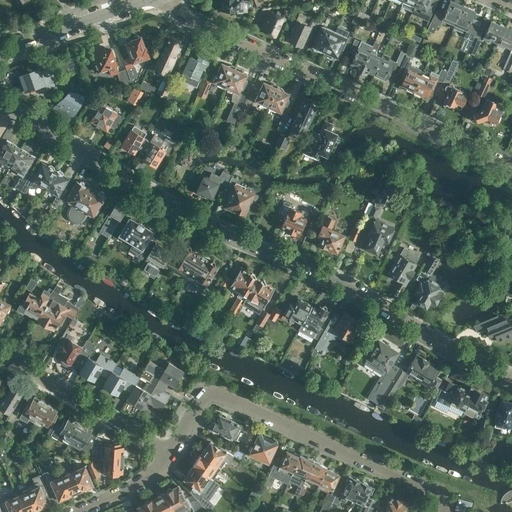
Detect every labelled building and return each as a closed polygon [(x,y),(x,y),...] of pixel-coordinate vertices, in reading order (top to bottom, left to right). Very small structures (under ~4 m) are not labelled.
[(248,0),(221,0),(222,10),(223,10),(223,11),(238,11),(238,12),(244,12),(244,11),(248,11),(248,8),(252,8),(250,1),(248,1),(248,0)] [(251,0),(255,8),(262,7),(259,2),(264,0),(251,0)] [(404,0),(404,1),(402,5),(409,8),(406,14),(410,16),(411,14),(415,6),(417,0),(404,0)] [(429,21),(438,0),(417,0),(415,6),(411,14),(428,21),(429,21)] [(455,25),(463,6),(450,0),(444,14),(436,11),(436,10),(431,22),(427,30),(434,33),(438,25),(439,26),(442,19),(455,25)] [(469,25),(475,11),(463,6),(455,25),(453,28),(465,33),(464,37),(466,38),(472,41),(473,41),(474,36),(477,29),(470,25),(469,25)] [(282,16),(271,12),(262,30),(268,33),(268,34),(272,36),(272,34),(275,36),(283,20),(288,22),(292,12),(286,9),(282,16)] [(296,20),(298,21),(296,26),(294,25),(291,32),(293,32),(289,40),(302,46),(310,29),(314,31),(319,21),(312,18),(309,25),(304,23),(307,16),(300,13),(296,20)] [(382,19),(380,24),(391,29),(393,24),(382,19)] [(491,21),(484,37),(484,38),(490,41),(491,40),(498,43),(505,28),(505,27),(491,21)] [(323,52),(325,53),(335,31),(323,26),(314,47),(314,49),(321,52),(323,52)] [(505,28),(498,43),(497,46),(503,48),(504,46),(511,48),(511,29),(510,30),(505,28)] [(335,31),(325,53),(328,54),(328,56),(335,59),(337,58),(347,37),(335,31)] [(410,34),(409,37),(408,38),(412,39),(413,39),(420,42),(424,32),(423,32),(420,31),(418,35),(414,34),(414,36),(410,34)] [(131,57),(123,59),(127,68),(127,69),(130,79),(136,77),(137,73),(134,63),(147,59),(146,56),(149,55),(148,53),(146,53),(148,51),(147,51),(145,51),(145,50),(147,49),(146,47),(145,47),(141,37),(138,35),(134,36),(132,40),(132,41),(126,44),(131,57)] [(472,41),(470,46),(467,52),(475,55),(481,39),(474,36),(473,41),(472,41)] [(349,52),(353,54),(350,61),(352,62),(352,63),(358,67),(357,69),(362,71),(371,51),(375,41),(370,39),(366,48),(360,46),(362,40),(354,37),(351,42),(353,43),(349,52)] [(181,44),(169,39),(164,51),(163,50),(160,55),(161,56),(156,69),(168,75),(175,61),(173,60),(176,56),(179,58),(181,53),(178,52),(181,44)] [(371,51),(362,71),(366,73),(367,71),(374,74),(382,56),(376,53),(381,42),(376,40),(375,41),(371,51)] [(413,56),(418,44),(413,42),(408,54),(413,56)] [(96,72),(100,70),(100,71),(109,68),(112,76),(114,75),(114,74),(117,72),(119,72),(116,62),(112,50),(106,51),(105,47),(94,51),(98,61),(93,63),(96,72)] [(397,65),(401,66),(402,67),(405,59),(407,54),(401,51),(396,62),(394,61),(393,61),(382,56),(374,74),(380,77),(380,76),(385,79),(386,78),(388,79),(392,71),(394,72),(397,65)] [(185,72),(184,73),(182,77),(181,80),(196,88),(200,80),(198,79),(204,66),(206,67),(210,57),(201,53),(198,60),(191,57),(185,72)] [(414,92),(421,75),(424,70),(412,65),(413,62),(411,61),(412,57),(408,55),(401,71),(404,73),(401,79),(404,81),(402,85),(407,87),(406,89),(414,92)] [(74,57),(57,63),(60,73),(78,67),(74,57)] [(123,59),(116,62),(119,72),(117,72),(121,84),(131,80),(130,79),(127,69),(127,68),(123,59)] [(448,71),(443,82),(451,83),(460,62),(453,59),(448,71)] [(226,88),(235,67),(232,65),(227,65),(222,63),(219,69),(217,68),(213,74),(216,76),(214,81),(206,77),(198,95),(206,98),(209,90),(210,91),(218,84),(226,88)] [(239,69),(235,67),(226,88),(231,90),(231,100),(235,102),(230,113),(238,117),(240,112),(243,107),(247,96),(240,93),(239,93),(242,87),(244,88),(247,82),(245,80),(247,75),(242,72),(239,69)] [(39,69),(21,76),(26,91),(36,87),(38,93),(48,90),(47,88),(52,86),(54,91),(55,93),(64,89),(64,88),(62,82),(57,84),(52,69),(42,72),(41,73),(39,69)] [(174,79),(174,80),(179,82),(184,71),(179,69),(174,79)] [(421,75),(414,92),(422,96),(423,94),(427,96),(432,86),(434,87),(436,82),(443,82),(448,71),(442,69),(438,79),(432,77),(428,78),(421,75)] [(6,80),(5,82),(8,85),(10,84),(13,81),(9,76),(6,80)] [(174,79),(168,76),(160,92),(166,95),(174,80),(174,79)] [(486,76),(483,81),(490,84),(492,78),(486,76)] [(482,83),(477,94),(485,97),(490,85),(490,84),(483,81),(482,83)] [(259,95),(256,100),(261,103),(261,104),(268,107),(278,86),(275,84),(270,84),(270,85),(264,82),(262,88),(259,87),(256,94),(259,95)] [(447,94),(443,102),(443,103),(443,104),(443,105),(444,106),(446,107),(447,107),(449,107),(450,106),(451,105),(454,106),(456,103),(462,106),(467,96),(465,95),(466,93),(449,85),(448,85),(447,85),(446,86),(446,87),(446,88),(446,89),(444,95),(445,93),(447,94)] [(278,86),(268,107),(275,110),(276,109),(281,112),(284,106),(286,108),(289,101),(287,99),(289,94),(284,91),(282,88),(278,86)] [(134,94),(140,98),(143,93),(137,89),(134,94)] [(70,118),(74,114),(85,96),(70,92),(54,108),(70,118)] [(149,96),(144,92),(139,101),(144,104),(149,96)] [(246,114),(253,99),(247,96),(243,107),(240,112),(246,114)] [(305,98),(291,130),(297,133),(299,127),(306,130),(317,106),(311,104),(313,101),(305,98)] [(478,112),(474,113),(477,122),(486,119),(486,121),(489,122),(491,121),(491,120),(497,122),(504,108),(498,105),(498,104),(486,99),(481,109),(478,111),(478,112)] [(103,104),(103,105),(98,102),(92,111),(96,113),(91,121),(107,131),(111,125),(114,127),(121,116),(117,113),(103,104)] [(284,113),(279,123),(285,126),(289,115),(284,113)] [(339,143),(341,137),(337,135),(337,134),(330,130),(332,124),(325,121),(320,133),(314,130),(304,153),(318,159),(321,153),(327,156),(334,141),(339,143)] [(285,126),(279,123),(276,130),(282,132),(285,126)] [(134,125),(122,145),(124,146),(123,146),(128,149),(135,153),(137,150),(141,153),(149,140),(144,137),(146,133),(134,125)] [(149,140),(141,153),(146,155),(144,158),(150,162),(150,163),(154,165),(155,165),(156,166),(165,152),(168,154),(174,141),(167,137),(164,141),(155,135),(151,141),(149,140)] [(288,138),(281,135),(277,144),(284,148),(288,138)] [(115,141),(110,138),(105,146),(110,150),(115,141)] [(0,152),(0,151),(0,160),(10,167),(21,149),(7,140),(0,152)] [(21,149),(10,167),(24,175),(35,157),(21,149)] [(29,185),(36,189),(39,184),(45,188),(56,170),(54,169),(54,167),(51,165),(49,165),(47,165),(47,166),(42,163),(34,176),(30,174),(21,190),(25,192),(29,185)] [(56,170),(45,188),(57,195),(51,205),(57,208),(68,189),(64,187),(68,179),(64,176),(64,175),(63,174),(63,172),(60,170),(58,170),(56,170)] [(218,176),(216,181),(203,176),(200,183),(202,184),(198,192),(203,194),(202,195),(206,197),(207,196),(211,198),(212,196),(214,197),(220,182),(227,185),(231,176),(222,172),(220,177),(218,176)] [(13,188),(19,192),(26,181),(20,177),(13,188)] [(255,192),(246,187),(237,183),(236,183),(237,180),(232,177),(228,186),(233,189),(229,199),(228,198),(225,204),(227,204),(226,206),(234,210),(236,211),(237,213),(241,214),(243,214),(245,214),(246,212),(247,212),(249,208),(249,207),(252,209),(258,196),(254,194),(255,192)] [(66,200),(73,204),(71,208),(70,210),(69,213),(69,215),(69,216),(71,218),(73,220),(80,208),(91,190),(86,187),(86,186),(84,185),(84,184),(83,181),(81,182),(80,183),(78,181),(66,200)] [(91,190),(80,208),(73,220),(75,221),(77,221),(79,221),(81,221),(82,220),(83,218),(87,213),(94,217),(106,197),(97,192),(96,193),(91,190)] [(380,192),(375,204),(379,206),(385,195),(380,192)] [(303,212),(297,210),(289,207),(290,204),(284,202),(277,218),(284,221),(281,227),(288,230),(287,231),(288,231),(289,233),(293,235),(294,234),(295,235),(296,233),(300,235),(304,227),(308,218),(310,213),(303,211),(303,212)] [(99,232),(109,237),(108,239),(109,239),(127,209),(117,203),(111,213),(109,212),(102,223),(103,225),(99,232)] [(374,205),(369,216),(376,219),(381,208),(382,207),(379,206),(375,204),(374,204),(373,205),(374,205)] [(327,215),(318,235),(322,237),(319,245),(320,245),(321,247),(325,249),(326,248),(329,249),(330,251),(334,253),(335,252),(337,253),(338,250),(340,251),(343,244),(341,243),(345,235),(346,236),(346,234),(332,228),(337,219),(327,215)] [(131,218),(120,235),(134,243),(128,252),(134,255),(137,250),(141,252),(153,231),(144,226),(144,224),(140,222),(139,223),(131,218)] [(375,221),(367,237),(370,238),(365,248),(377,253),(383,241),(387,243),(395,227),(383,222),(382,224),(375,221)] [(349,238),(350,238),(357,241),(362,230),(354,226),(349,238)] [(150,252),(147,257),(149,257),(146,260),(145,260),(141,266),(145,268),(144,269),(154,276),(155,275),(159,276),(162,270),(163,266),(164,267),(173,253),(170,251),(171,251),(159,244),(158,244),(156,242),(150,252)] [(174,255),(167,266),(188,279),(191,275),(200,259),(194,255),(195,253),(193,252),(193,251),(192,251),(193,248),(191,247),(188,248),(188,249),(185,247),(178,258),(174,255)] [(393,269),(389,275),(400,281),(396,287),(402,290),(410,278),(410,279),(415,272),(413,270),(416,265),(417,264),(415,263),(419,256),(404,247),(400,254),(398,253),(390,267),(393,269)] [(430,256),(434,250),(428,247),(424,252),(430,256)] [(134,255),(132,259),(139,263),(144,255),(143,254),(144,253),(141,252),(137,250),(134,255)] [(96,255),(91,252),(89,254),(88,254),(84,261),(90,264),(96,255)] [(218,275),(215,273),(218,267),(216,266),(216,265),(216,263),(214,261),(211,263),(211,262),(211,263),(202,257),(200,259),(191,275),(188,279),(195,283),(192,287),(202,293),(205,288),(208,284),(209,282),(213,285),(214,284),(219,275),(218,275)] [(422,282),(414,295),(419,297),(416,302),(426,308),(429,303),(435,306),(442,294),(437,291),(441,285),(443,281),(431,274),(439,262),(430,257),(417,279),(422,282)] [(247,296),(258,279),(255,277),(254,274),(251,275),(251,274),(250,275),(241,269),(234,281),(225,276),(216,289),(215,291),(222,296),(227,288),(229,289),(231,286),(240,292),(237,296),(238,297),(244,301),(243,304),(247,296)] [(32,279),(26,288),(32,291),(37,282),(32,279)] [(258,279),(247,296),(243,304),(259,314),(264,307),(275,289),(265,283),(264,280),(261,281),(261,280),(261,281),(258,279)] [(202,293),(202,294),(210,299),(215,291),(216,289),(208,284),(205,288),(202,293)] [(49,296),(36,318),(36,319),(54,330),(56,326),(57,327),(59,323),(58,323),(63,315),(65,316),(66,314),(73,318),(79,308),(79,307),(83,300),(78,298),(74,304),(66,300),(65,303),(64,303),(63,304),(54,299),(61,288),(56,285),(49,296)] [(23,313),(24,312),(36,318),(49,296),(53,289),(49,287),(45,294),(42,292),(39,297),(30,292),(25,299),(24,298),(17,309),(23,313)] [(238,297),(232,307),(228,313),(234,317),(238,311),(243,304),(244,301),(238,297)] [(0,322),(10,304),(0,298),(0,322)] [(290,302),(284,313),(281,318),(285,320),(287,315),(302,323),(312,306),(298,298),(294,304),(290,302)] [(312,306),(302,323),(299,329),(314,338),(329,311),(327,309),(327,307),(325,305),(323,306),(322,306),(322,307),(320,305),(318,309),(312,306)] [(271,314),(269,317),(275,321),(276,320),(282,310),(275,307),(271,314)] [(263,309),(257,320),(255,323),(263,328),(266,321),(269,317),(271,314),(263,309)] [(199,316),(193,312),(186,322),(193,326),(199,316)] [(340,317),(336,324),(330,321),(325,330),(315,347),(319,350),(318,351),(319,353),(321,355),(324,354),(325,352),(325,350),(332,338),(333,339),(335,338),(336,337),(345,342),(348,342),(349,340),(352,342),(356,336),(354,335),(360,323),(361,323),(362,322),(360,321),(347,313),(346,312),(345,314),(342,318),(340,317)] [(511,318),(509,320),(508,318),(500,321),(498,315),(475,325),(474,325),(474,326),(477,332),(486,328),(490,336),(496,334),(499,341),(507,338),(508,339),(511,337),(511,318)] [(269,317),(266,321),(275,326),(277,321),(276,320),(275,321),(269,317)] [(69,325),(62,336),(65,338),(58,351),(60,353),(58,356),(72,364),(73,361),(82,367),(89,355),(95,345),(87,340),(88,339),(87,338),(83,346),(73,340),(75,338),(69,334),(73,327),(69,325)] [(398,352),(379,340),(367,358),(368,358),(365,363),(383,375),(384,373),(386,374),(381,382),(381,381),(379,383),(380,384),(375,392),(372,390),(368,397),(377,403),(397,372),(389,367),(398,352)] [(82,367),(79,372),(95,381),(99,373),(107,378),(113,369),(117,362),(101,352),(96,360),(89,355),(82,367)] [(377,403),(385,408),(397,387),(399,387),(401,387),(410,372),(421,379),(420,381),(429,387),(429,386),(436,391),(439,387),(439,388),(443,380),(435,375),(438,371),(428,365),(429,362),(417,354),(408,370),(401,366),(397,372),(377,403)] [(157,364),(147,380),(164,390),(168,382),(175,386),(185,370),(169,361),(165,368),(157,364)] [(292,363),(289,369),(290,370),(300,375),(303,368),(292,363)] [(113,369),(107,378),(103,386),(118,395),(122,387),(131,392),(136,383),(141,375),(124,366),(120,374),(113,369)] [(469,389),(459,385),(459,386),(444,378),(443,380),(439,388),(441,388),(436,400),(450,407),(451,405),(466,412),(477,389),(471,386),(469,389)] [(136,383),(131,392),(126,399),(142,409),(147,401),(162,410),(170,395),(164,391),(164,390),(147,380),(143,387),(136,383)] [(0,399),(0,407),(3,409),(4,408),(10,412),(5,420),(11,424),(16,416),(11,412),(23,392),(11,385),(5,396),(4,395),(1,400),(0,399)] [(483,390),(479,388),(477,389),(465,413),(473,417),(481,420),(483,418),(484,415),(480,413),(483,407),(484,408),(487,401),(485,400),(488,394),(483,392),(483,390)] [(31,398),(19,418),(27,422),(28,419),(34,422),(46,403),(35,396),(33,399),(31,398)] [(494,426),(498,427),(506,429),(506,426),(511,428),(511,426),(511,402),(501,400),(499,406),(498,406),(495,418),(496,418),(494,426)] [(46,403),(34,422),(40,426),(42,423),(47,426),(49,423),(51,424),(57,414),(55,413),(57,410),(46,403)] [(219,414),(212,429),(236,440),(243,425),(219,414)] [(419,425),(422,418),(414,414),(411,421),(419,425)] [(54,430),(50,435),(57,439),(60,433),(64,436),(63,439),(69,443),(80,423),(69,416),(67,419),(65,418),(59,428),(56,426),(54,430)] [(483,418),(481,420),(478,431),(485,433),(486,428),(489,419),(483,418)] [(80,423),(69,443),(74,446),(76,443),(88,450),(89,450),(91,447),(90,447),(95,438),(91,436),(92,434),(90,433),(91,430),(80,423)] [(490,441),(493,430),(486,428),(485,433),(483,440),(490,441)] [(269,463),(278,443),(258,434),(249,454),(269,463)] [(0,449),(4,452),(10,442),(3,439),(0,443),(0,449)] [(89,450),(94,453),(100,443),(95,439),(91,447),(89,450)] [(246,445),(239,442),(236,447),(243,451),(246,445)] [(101,452),(101,458),(123,459),(124,447),(120,447),(120,444),(109,443),(108,446),(105,446),(104,452),(101,452)] [(210,443),(202,454),(221,468),(226,460),(229,462),(233,455),(240,460),(245,453),(237,448),(233,454),(221,446),(221,448),(215,444),(214,445),(210,443)] [(271,489),(279,470),(291,476),(292,474),(300,456),(286,450),(283,457),(282,457),(280,462),(275,459),(264,485),(271,489)] [(193,465),(194,466),(213,479),(221,468),(202,454),(201,454),(193,465)] [(300,456),(292,474),(305,480),(314,461),(300,455),(300,456)] [(83,466),(74,470),(82,490),(83,489),(85,490),(87,490),(88,487),(93,485),(85,466),(87,465),(87,463),(84,457),(80,459),(83,466)] [(123,459),(101,458),(100,465),(104,465),(103,472),(107,472),(107,475),(119,475),(119,473),(123,473),(123,459)] [(93,460),(87,463),(87,465),(88,465),(94,478),(100,475),(93,460)] [(314,461),(305,480),(318,486),(326,469),(327,467),(314,461)] [(213,479),(194,466),(186,477),(190,480),(189,482),(194,485),(190,492),(201,503),(209,511),(214,506),(206,495),(211,488),(208,486),(213,479)] [(326,469),(318,486),(318,488),(328,492),(325,499),(326,499),(319,511),(327,511),(332,502),(335,496),(331,493),(334,487),(335,487),(337,482),(336,481),(339,474),(326,469)] [(61,472),(53,475),(50,470),(42,473),(51,494),(56,492),(59,500),(64,497),(67,498),(69,498),(69,495),(71,495),(61,474),(61,472)] [(66,472),(61,474),(71,495),(71,494),(74,495),(76,495),(76,492),(82,490),(74,470),(69,473),(66,472)] [(27,487),(28,489),(37,510),(38,509),(40,510),(42,509),(43,507),(48,505),(45,497),(50,495),(41,474),(33,478),(35,483),(27,487)] [(335,496),(332,502),(338,505),(341,498),(346,500),(352,502),(354,498),(361,482),(349,476),(346,482),(348,483),(343,494),(337,491),(335,496)] [(361,482),(354,498),(361,501),(365,503),(363,508),(360,511),(367,511),(371,505),(374,499),(368,496),(369,493),(371,494),(374,488),(361,482)] [(298,485),(293,495),(298,496),(299,494),(302,487),(298,485)] [(165,492),(166,493),(175,511),(182,511),(184,511),(189,511),(197,508),(198,511),(209,511),(201,503),(196,506),(193,501),(190,502),(187,497),(186,498),(182,490),(181,491),(178,486),(174,488),(174,487),(172,488),(171,488),(168,488),(165,491),(166,492),(165,492)] [(22,493),(17,495),(24,511),(35,511),(36,510),(37,510),(28,489),(23,491),(22,493)] [(0,510),(0,511),(24,511),(17,495),(15,491),(4,496),(0,498),(0,510)] [(158,497),(152,500),(158,511),(175,511),(166,493),(164,494),(163,493),(160,494),(157,496),(158,497)] [(391,496),(386,510),(391,511),(404,511),(408,502),(391,496)] [(374,499),(371,505),(377,507),(380,500),(374,498),(374,499)] [(140,511),(158,511),(152,500),(151,499),(150,500),(150,499),(146,499),(144,502),(144,503),(143,504),(143,505),(139,507),(141,511),(140,511)] [(471,503),(459,499),(456,508),(468,511),(471,503)]
